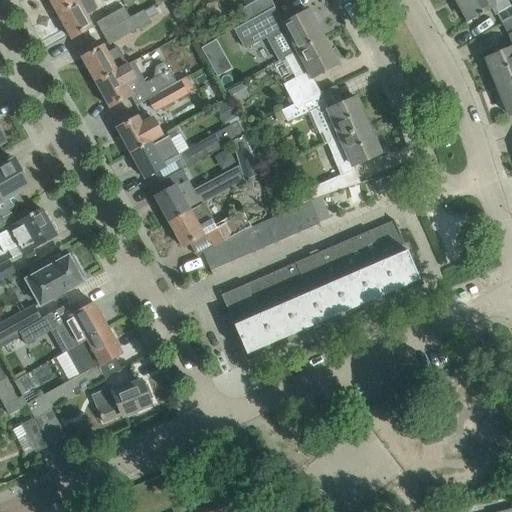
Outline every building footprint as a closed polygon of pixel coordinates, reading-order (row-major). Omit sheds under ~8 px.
[(49,0),(57,14),(82,0),(49,0)] [(92,0),(82,0),(57,14),(71,39),(93,27),(86,15),(97,10),(92,0)] [(271,0),(258,0),(242,9),(248,21),(275,7),(271,0)] [(456,0),(468,21),(478,15),(479,16),(483,14),(482,13),(495,6),(491,0),(456,0)] [(511,5),(497,14),(502,25),(511,19),(511,5)] [(130,18),(124,8),(96,23),(103,34),(145,11),(144,11),(130,18)] [(323,37),(309,11),(284,24),(276,10),(250,24),(261,45),(286,32),(297,51),(323,37)] [(151,22),(145,11),(103,34),(109,45),(151,22)] [(511,19),(502,25),(511,43),(511,47),(486,59),(497,87),(511,80),(511,19)] [(312,77),(338,64),(323,37),(297,51),(284,58),(294,75),(282,82),(292,101),(294,105),(320,92),(312,77)] [(211,40),(200,47),(206,58),(217,51),(211,40)] [(99,48),(82,58),(95,82),(117,70),(127,65),(127,64),(118,47),(107,53),(103,46),(99,48)] [(117,70),(95,82),(109,108),(127,98),(130,96),(136,106),(147,100),(181,81),(190,75),(184,65),(171,73),(170,70),(146,83),(134,61),(127,65),(117,70)] [(511,80),(497,87),(509,115),(511,113),(511,80)] [(181,81),(147,100),(154,113),(188,94),(181,81)] [(368,126),(356,98),(328,110),(320,92),(294,105),(282,111),(287,120),(310,110),(320,133),(323,131),(328,143),(368,126)] [(147,112),(116,129),(130,154),(152,142),(164,135),(153,116),(150,118),(147,112)] [(152,142),(130,154),(144,178),(159,170),(162,169),(166,166),(183,157),(189,167),(209,155),(217,151),(233,142),(245,136),(237,122),(210,138),(189,150),(177,128),(164,135),(152,142)] [(381,153),(368,126),(328,143),(342,175),(306,191),(309,200),(360,183),(353,166),(381,153)] [(245,136),(233,142),(240,165),(245,181),(260,173),(254,157),(245,136)] [(15,160),(0,168),(0,218),(11,212),(10,210),(24,203),(18,191),(29,185),(15,160)] [(169,189),(155,197),(169,223),(203,204),(245,181),(240,165),(194,190),(188,180),(177,186),(176,185),(172,188),(169,189)] [(300,207),(308,228),(320,224),(310,202),(300,207)] [(207,234),(214,246),(251,226),(242,210),(214,225),(203,204),(169,223),(182,247),(207,234)] [(288,213),(297,233),(308,228),(300,207),(288,213)] [(9,229),(0,234),(0,245),(4,252),(8,250),(13,259),(56,235),(42,210),(33,215),(32,213),(8,227),(9,229)] [(276,218),(285,239),(297,233),(288,213),(276,218)] [(265,223),(273,244),(285,239),(276,218),(265,223)] [(394,221),(376,229),(240,286),(222,295),(220,291),(219,291),(247,355),(420,280),(394,221)] [(255,228),(263,248),(273,244),(265,223),(255,228)] [(246,233),(253,252),(263,248),(255,228),(246,233)] [(235,237),(243,256),(253,252),(246,233),(235,237)] [(224,243),(232,261),(243,256),(235,237),(224,243)] [(214,248),(222,266),(232,261),(224,243),(214,248)] [(203,252),(211,271),(222,266),(214,248),(203,252)] [(58,254),(40,264),(44,271),(27,280),(41,305),(83,282),(77,271),(80,269),(73,256),(69,258),(69,257),(62,261),(58,254)] [(10,261),(0,266),(0,279),(15,271),(10,261)] [(32,307),(27,298),(22,300),(21,299),(8,306),(14,316),(0,324),(0,342),(42,319),(34,306),(32,307)] [(94,303),(77,313),(72,316),(74,318),(58,327),(65,331),(66,331),(75,347),(108,328),(94,303)] [(49,332),(42,319),(0,342),(0,343),(19,333),(26,345),(49,332)] [(122,353),(108,328),(75,347),(66,352),(79,375),(28,405),(35,417),(104,379),(97,367),(122,353)] [(28,374),(15,381),(22,394),(35,387),(28,374)] [(0,381),(0,399),(4,407),(17,399),(6,379),(0,381)] [(104,380),(104,379),(35,417),(51,446),(64,438),(49,411),(104,380)] [(141,381),(123,389),(94,401),(98,410),(103,422),(122,415),(122,416),(151,404),(141,381)] [(17,399),(4,407),(9,415),(27,405),(23,397),(17,399)] [(35,417),(31,419),(22,425),(36,452),(51,446),(35,417)] [(251,501),(223,511),(256,511),(250,497),(249,497),(251,501)]
